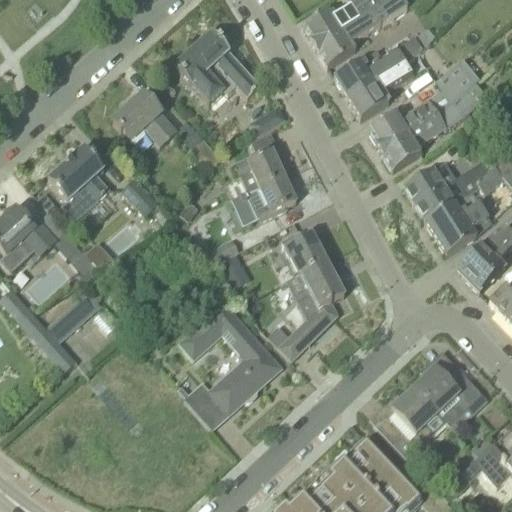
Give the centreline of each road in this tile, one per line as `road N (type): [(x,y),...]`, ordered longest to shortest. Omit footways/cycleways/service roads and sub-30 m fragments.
road 1 (residential): [(409,338),(233,0)]
road 2 (residential): [(223,511),(409,338)]
road 3 (residential): [(0,154),(171,0)]
road 4 (residential): [(511,388),(462,337),(409,338)]
